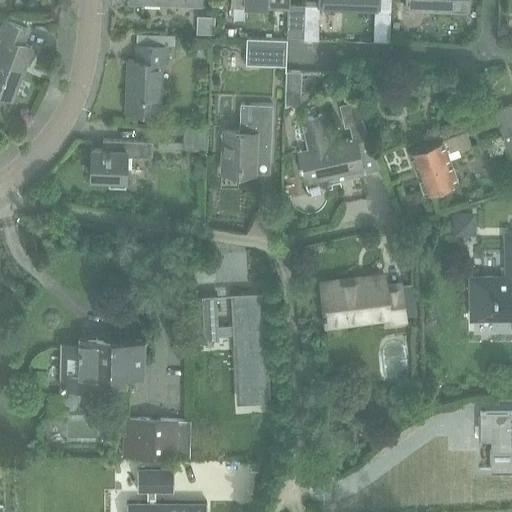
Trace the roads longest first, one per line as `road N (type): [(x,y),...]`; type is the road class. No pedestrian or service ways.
road 1 (unclassified): [(284,249),(57,211),(10,179)]
road 2 (unclassified): [(276,511),(295,468),(284,249)]
road 3 (residential): [(10,179),(46,148),(81,82),(86,0)]
road 4 (unclassified): [(284,249),(398,211)]
